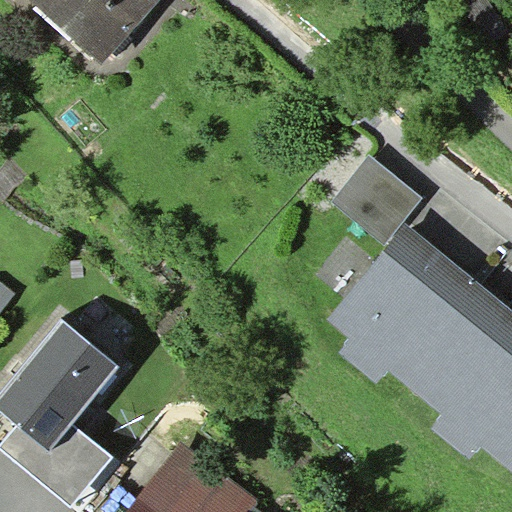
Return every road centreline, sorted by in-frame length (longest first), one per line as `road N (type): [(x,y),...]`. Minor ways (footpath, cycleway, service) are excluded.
road 1 (residential): [(511,240),(455,203),(239,0)]
road 2 (residential): [(511,130),(385,0)]
